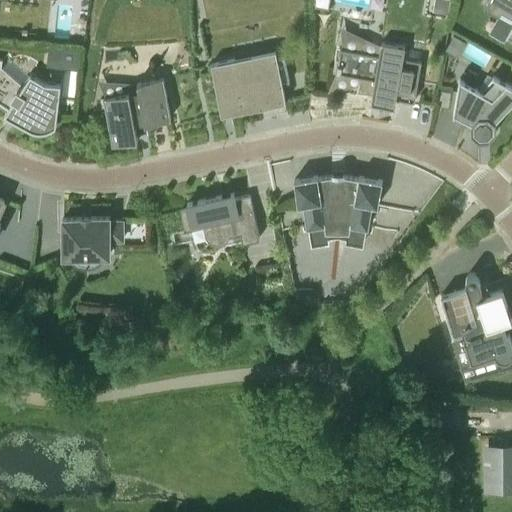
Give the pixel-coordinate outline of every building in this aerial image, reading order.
[(449,15),(451,0),(434,0),(433,12),(449,15)] [(511,15),(511,25),(506,37),(511,40),(511,0),(487,0),(484,7),(498,15),(501,10),(511,15)] [(337,69),(340,69),(339,73),(360,77),(358,91),(373,93),(372,101),(394,105),(395,97),(414,100),(421,61),(403,57),(405,46),(381,42),(379,55),(340,48),(337,69)] [(47,55),(79,60),(80,50),(51,46),(50,49),(48,49),(47,55)] [(275,50),(211,64),(221,113),(263,104),(262,98),(283,93),(284,100),(300,97),(300,95),(286,98),(282,83),(289,81),(284,57),(277,58),(275,50)] [(0,70),(2,60),(0,60),(0,96),(10,104),(7,110),(33,123),(35,124),(38,125),(40,125),(43,125),(47,124),(51,122),(53,127),(56,126),(61,85),(45,83),(30,74),(22,87),(0,70)] [(461,78),(459,78),(459,94),(453,113),(454,114),(455,112),(458,114),(472,122),(471,122),(471,132),(478,140),(489,139),(494,134),(495,132),(495,122),(495,121),(511,103),(511,85),(493,75),(493,76),(496,78),(505,84),(492,97),(461,80),(461,78)] [(138,89),(103,96),(112,143),(138,138),(137,133),(148,131),(146,122),(171,117),(163,78),(137,83),(138,89)] [(303,203),(307,225),(323,222),(324,229),(351,229),(352,222),(368,225),(372,204),(377,205),(382,180),(359,176),(358,178),(338,174),(318,177),(317,176),(294,180),(298,204),(303,203)] [(229,236),(229,233),(241,230),(242,240),(259,237),(250,195),(230,199),(222,196),(221,195),(187,203),(188,208),(180,209),(184,229),(173,231),(175,242),(206,236),(208,240),(213,243),(220,244),(226,241),(229,236)] [(63,255),(110,255),(110,239),(123,239),(123,220),(109,220),(109,216),(63,217),(63,255)] [(511,320),(502,288),(499,289),(491,291),(489,280),(480,282),(478,275),(475,273),(471,272),(468,273),(466,276),(464,279),(467,287),(441,294),(446,313),(452,334),(463,331),(471,361),(494,355),(494,357),(500,361),(504,362),(511,360),(511,358),(511,341),(511,338),(509,338),(506,327),(507,326),(506,323),(508,322),(511,320)] [(318,296),(311,288),(296,288),(298,302),(318,302),(318,296)] [(453,412),(431,412),(432,435),(453,434),(453,412)] [(483,491),(511,490),(511,444),(482,445),(483,491)]
